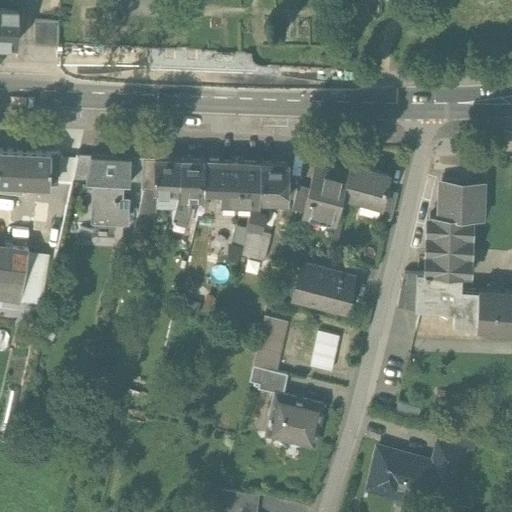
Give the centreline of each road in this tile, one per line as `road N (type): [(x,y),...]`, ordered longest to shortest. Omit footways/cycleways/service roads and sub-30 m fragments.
road 1 (secondary): [(0,91),(421,105)]
road 2 (residential): [(323,511),(421,143),(421,105)]
